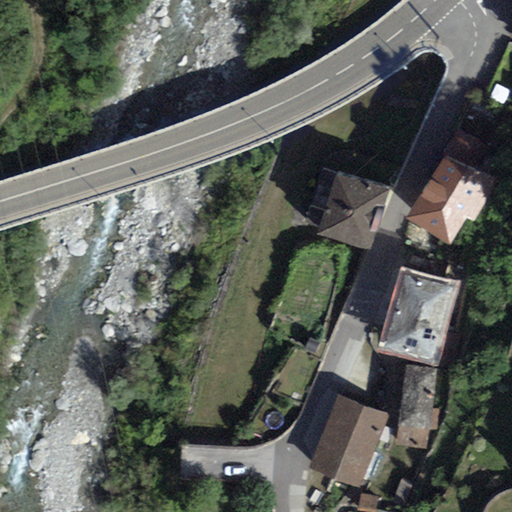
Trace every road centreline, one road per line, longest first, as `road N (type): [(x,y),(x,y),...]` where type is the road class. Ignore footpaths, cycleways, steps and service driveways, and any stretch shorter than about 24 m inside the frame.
road 1 (unclassified): [(457,0),(475,32),(473,55),(307,435),(291,511)]
road 2 (secondary): [(436,0),(305,92),(0,204)]
